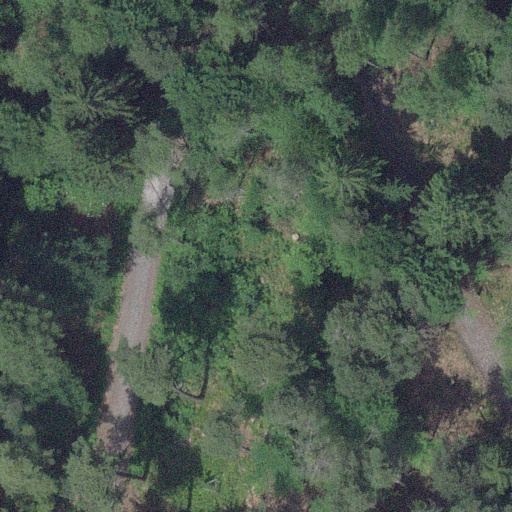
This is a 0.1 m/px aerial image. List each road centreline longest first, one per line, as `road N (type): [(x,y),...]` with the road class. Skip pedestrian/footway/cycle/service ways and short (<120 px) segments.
road 1 (track): [(241,0),(190,74),(159,167),(101,511)]
road 2 (track): [(338,0),(465,309),(511,389)]
